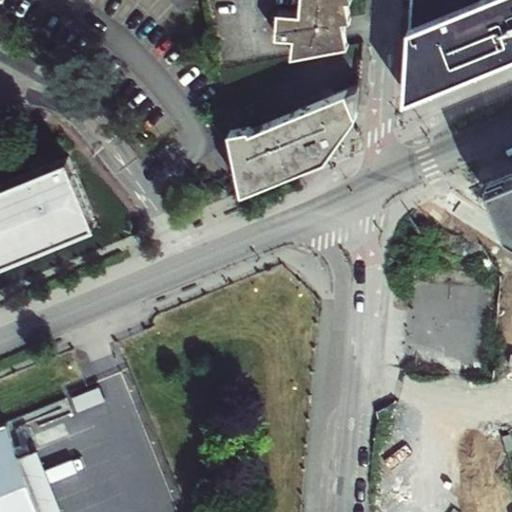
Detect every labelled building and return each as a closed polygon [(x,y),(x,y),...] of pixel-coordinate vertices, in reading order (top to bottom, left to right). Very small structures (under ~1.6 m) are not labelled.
[(351,43),(346,17),(352,16),(348,0),(301,0),(300,9),(281,8),(278,33),(298,35),(295,53),(351,43)] [(511,0),(413,0),(409,93),(474,67),(511,51),(511,0)] [(250,127),(232,134),(241,189),(328,154),(358,113),(360,83),(251,129),(250,127)] [(0,266),(97,228),(69,157),(0,184),(0,266)] [(511,171),(491,180),(509,226),(511,228),(511,171)] [(88,388),(72,395),(79,411),(106,400),(100,384),(88,388)] [(8,421),(0,423),(0,511),(43,511),(21,455),(8,421)] [(62,511),(38,449),(21,455),(43,511),(62,511)]
